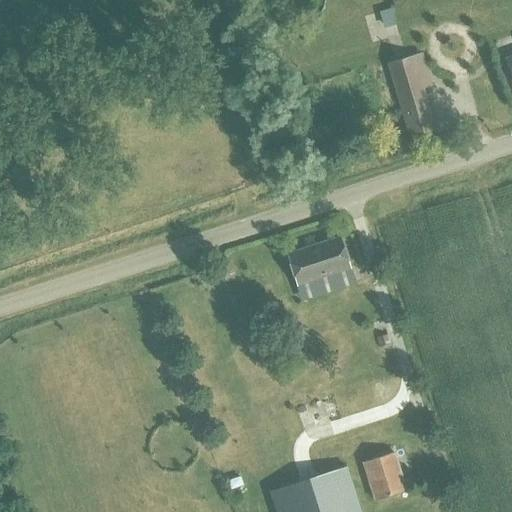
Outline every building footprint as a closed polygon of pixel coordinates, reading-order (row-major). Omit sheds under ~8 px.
[(384,8),(390,25),(401,21),(395,4),(384,8)] [(374,36),(389,33),(385,14),(370,17),(374,36)] [(436,130),(413,56),(388,63),(411,137),(436,130)] [(288,255),(297,285),(350,268),(340,238),(288,255)] [(363,462),(376,501),(406,491),(394,452),(363,462)] [(361,511),(347,467),(270,491),(276,511),(361,511)]
